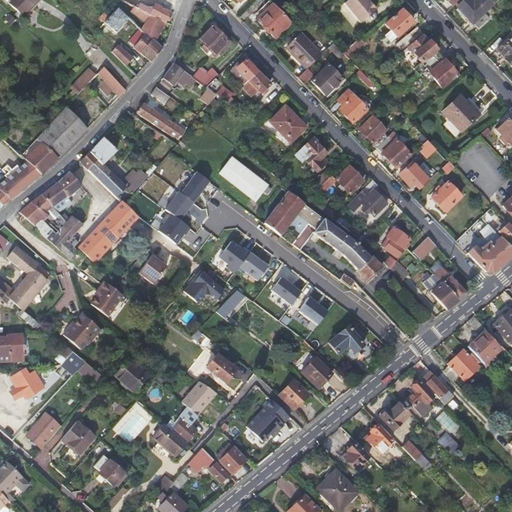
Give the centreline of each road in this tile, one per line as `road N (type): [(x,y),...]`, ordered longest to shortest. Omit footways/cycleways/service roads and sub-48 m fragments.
road 1 (residential): [(208,0),(489,287)]
road 2 (residential): [(187,0),(163,61),(65,164),(0,217)]
road 3 (secondary): [(409,354),(218,511)]
road 4 (residential): [(223,214),(409,354)]
road 5 (residential): [(419,0),(511,97)]
